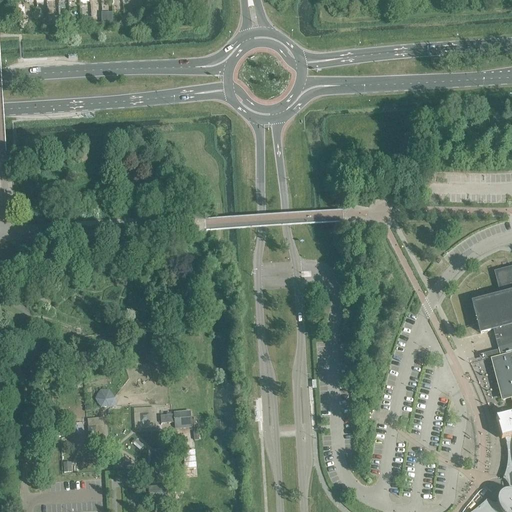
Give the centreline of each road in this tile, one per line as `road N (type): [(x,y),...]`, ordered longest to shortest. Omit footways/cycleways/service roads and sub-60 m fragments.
road 1 (unclassified): [(310,274),(327,276),(338,303),(331,351),(341,469),(380,502)]
road 2 (tertiary): [(302,511),(296,274)]
road 3 (tertiary): [(257,276),(281,511)]
road 4 (unclassified): [(432,511),(446,502),(461,412),(419,326)]
road 5 (secondary): [(189,66),(0,76)]
road 6 (secondary): [(0,108),(186,95)]
road 7 (unclassified): [(380,502),(398,388),(419,326)]
road 8 (secondary): [(334,85),(511,77)]
road 9 (secondary): [(511,44),(337,58)]
road 10 (tertiary): [(296,274),(276,118)]
road 11 (tertiary): [(257,119),(257,276)]
road 12 (unclassified): [(419,326),(466,256),(511,236)]
